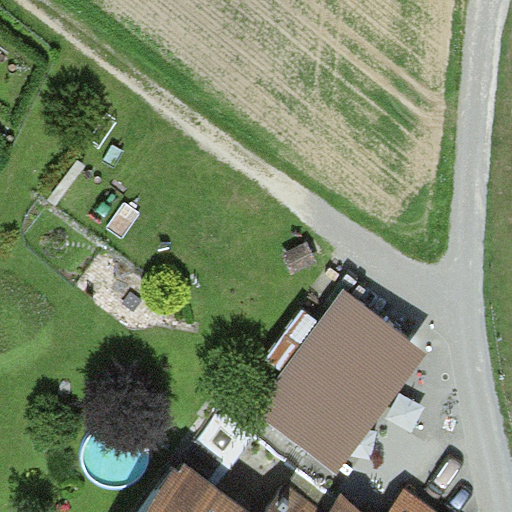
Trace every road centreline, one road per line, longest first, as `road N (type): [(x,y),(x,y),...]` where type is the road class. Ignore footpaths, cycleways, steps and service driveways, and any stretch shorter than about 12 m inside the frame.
road 1 (track): [(21,0),(462,327)]
road 2 (track): [(491,0),(469,143),(462,327),(511,508)]
